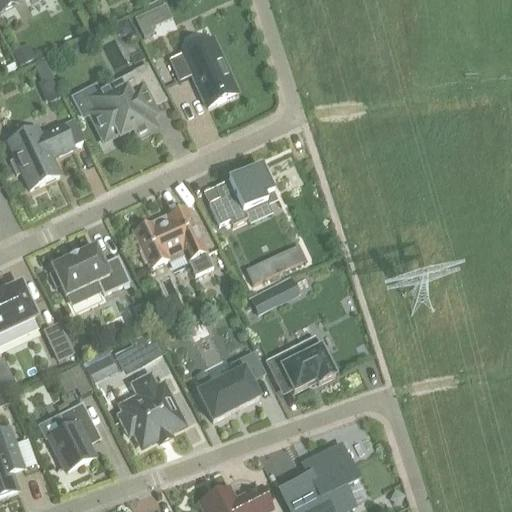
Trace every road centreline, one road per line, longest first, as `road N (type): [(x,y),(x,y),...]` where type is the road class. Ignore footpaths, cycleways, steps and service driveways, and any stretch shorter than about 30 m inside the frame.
road 1 (residential): [(0,256),(296,121),(257,0)]
road 2 (residential): [(419,511),(384,402),(65,511)]
